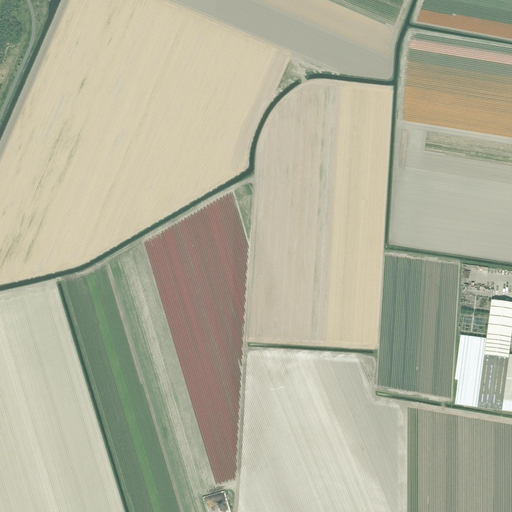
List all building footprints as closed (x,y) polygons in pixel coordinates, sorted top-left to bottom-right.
[(441,262),(439,303),(447,303),(449,263),(441,262)] [(454,263),(452,304),(460,305),(462,264),(454,263)] [(511,354),(509,355),(511,334),(511,303),(492,300),(485,354),(478,408),(502,411),(511,412),(511,354)] [(431,348),(432,307),(425,307),(423,348),(431,348)] [(438,307),(436,348),(444,348),(445,307),(438,307)] [(455,405),(478,408),(486,339),(461,335),(455,379),(458,380),(455,405)] [(429,376),(429,351),(422,351),(421,376),(429,376)]
